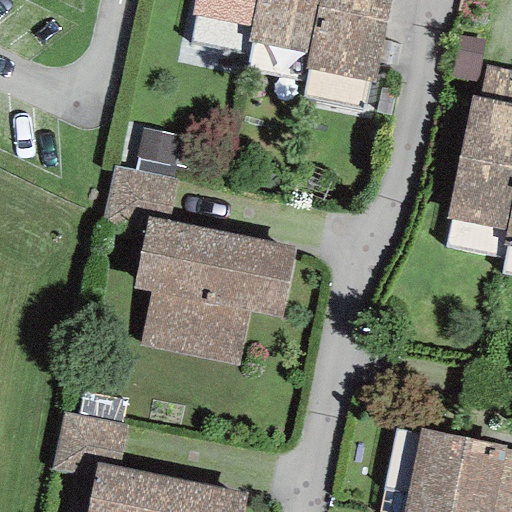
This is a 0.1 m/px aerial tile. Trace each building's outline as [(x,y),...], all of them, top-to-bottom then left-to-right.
[(192,0),(189,16),(248,29),(254,0),(192,0)] [(254,0),(248,29),(246,42),(306,54),(317,0),(254,0)] [(317,0),(306,54),(303,70),(371,84),(388,0),(317,0)] [(483,42),(456,36),(447,75),(474,82),(483,42)] [(511,70),(486,65),(480,95),(472,93),(446,217),(505,229),(511,196),(511,70)] [(174,179),(113,167),(101,225),(142,233),(146,217),(165,221),(174,179)] [(511,196),(505,229),(503,242),(511,244),(511,196)] [(165,221),(146,217),(142,233),(131,288),(151,293),(140,347),(237,367),(248,310),(279,317),(294,247),(165,221)] [(95,464),(117,469),(125,428),(61,415),(50,471),(92,479),(95,464)] [(511,511),(511,452),(391,429),(374,511),(511,511)] [(117,469),(95,464),(92,479),(85,511),(240,511),(244,494),(117,469)]
